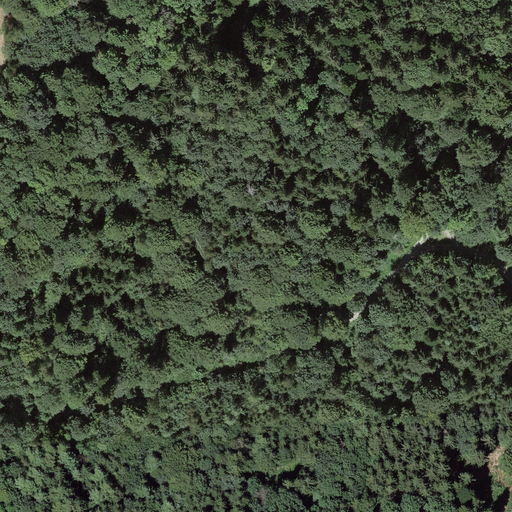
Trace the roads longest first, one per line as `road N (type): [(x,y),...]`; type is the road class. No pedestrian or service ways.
road 1 (track): [(432,233),(354,316),(316,340),(48,420)]
road 2 (track): [(511,136),(432,233)]
